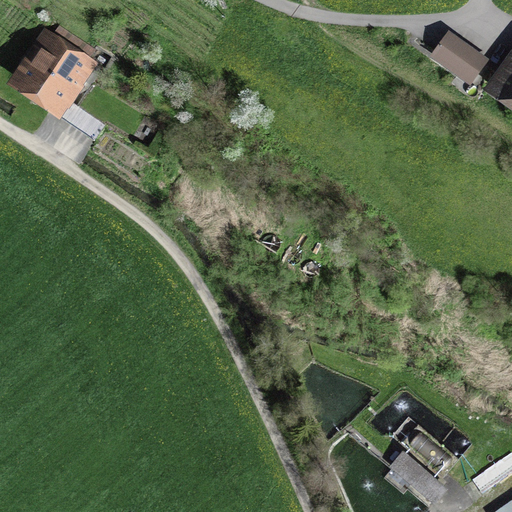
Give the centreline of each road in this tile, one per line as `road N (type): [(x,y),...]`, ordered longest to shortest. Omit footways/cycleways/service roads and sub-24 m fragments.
road 1 (track): [(0,126),(120,203),(186,267),(310,511)]
road 2 (track): [(274,0),(313,15),(511,30)]
